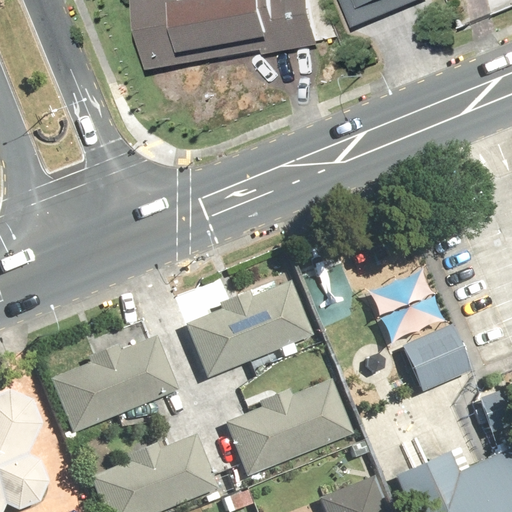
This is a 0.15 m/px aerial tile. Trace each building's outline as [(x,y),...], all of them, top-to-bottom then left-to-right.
[(150,0),(162,69),(265,52),(266,56),(329,45),(321,0),(150,0)] [(349,0),(361,30),(415,8),(421,22),(445,12),(440,0),(349,0)] [(220,311),(182,327),(205,381),(311,337),(288,282),(248,299),(246,293),(217,305),(220,311)] [(365,294),(392,352),(403,347),(415,342),(388,283),(365,294)] [(448,328),(400,349),(420,395),(468,374),(448,328)] [(85,366),(47,382),(70,437),(176,392),(153,338),(113,354),(111,348),(82,361),(85,366)] [(257,411),(223,425),(246,479),(352,435),(329,380),(290,397),(288,393),(256,407),(257,411)] [(0,511),(3,508),(15,511),(17,511),(37,504),(46,483),(38,462),(26,456),(39,424),(29,403),(7,393),(0,395),(0,511)] [(125,466),(87,482),(99,511),(169,511),(216,492),(193,438),(154,454),(151,448),(122,460),(125,466)] [(446,457),(392,479),(405,511),(511,511),(511,449),(453,474),(446,457)] [(320,511),(384,511),(371,478),(316,501),(320,511)]
